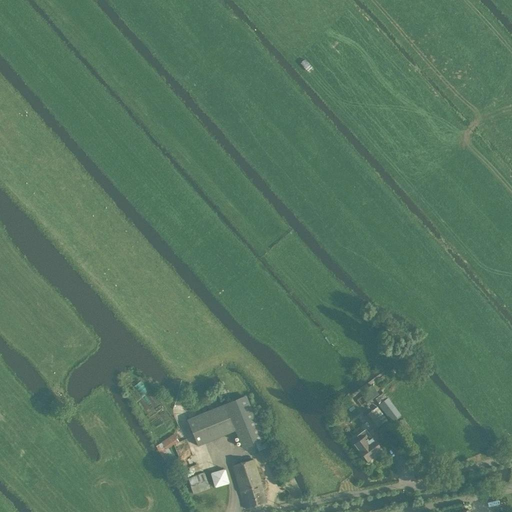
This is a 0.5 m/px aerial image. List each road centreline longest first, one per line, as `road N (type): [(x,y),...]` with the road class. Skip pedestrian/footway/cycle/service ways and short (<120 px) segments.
road 1 (track): [(45,0),(313,297),(465,431),(485,464)]
road 2 (track): [(190,302),(350,495)]
road 3 (unclassified): [(511,458),(278,511)]
